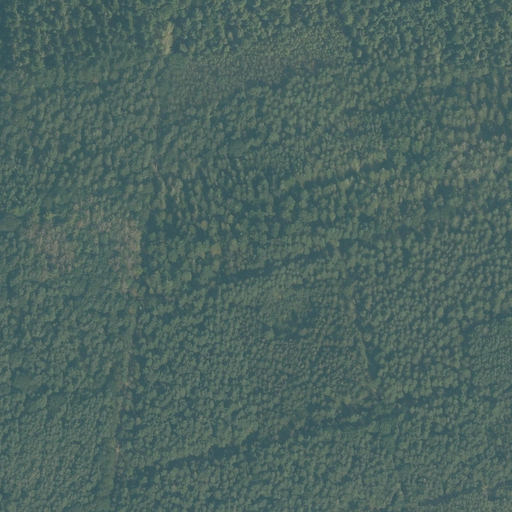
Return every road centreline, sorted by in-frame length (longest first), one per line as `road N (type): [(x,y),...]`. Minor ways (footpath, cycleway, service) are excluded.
road 1 (track): [(511,79),(0,223)]
road 2 (track): [(171,52),(136,302),(338,248)]
road 3 (track): [(338,248),(406,511)]
road 4 (track): [(136,302),(117,483)]
road 5 (track): [(511,203),(338,248)]
road 6 (track): [(511,384),(383,418)]
